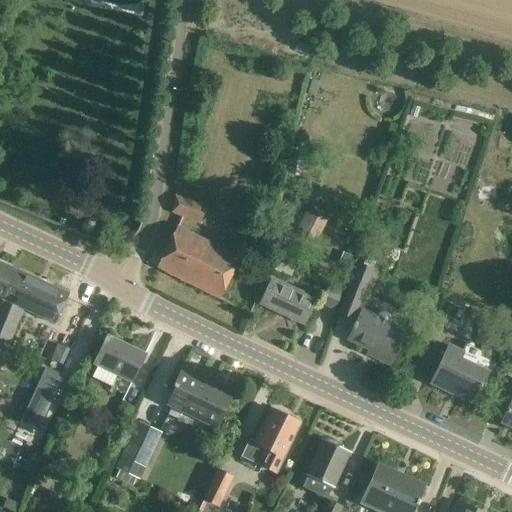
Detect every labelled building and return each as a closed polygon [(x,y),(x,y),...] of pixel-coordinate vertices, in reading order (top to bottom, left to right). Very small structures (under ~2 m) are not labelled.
[(496,187),(477,187),(476,199),(496,200),(496,187)] [(178,196),(172,212),(200,224),(206,208),(178,196)] [(316,243),(328,220),(307,209),(295,232),(316,243)] [(221,300),(240,261),(176,228),(157,268),(221,300)] [(279,273),(288,251),(276,246),(267,269),(279,273)] [(0,300),(1,301),(15,270),(0,263),(0,300)] [(372,270),(356,264),(345,296),(360,301),(372,270)] [(68,294),(15,270),(1,301),(12,306),(0,333),(0,355),(5,357),(23,311),(55,325),(68,294)] [(271,280),(269,286),(260,304),(304,324),(315,301),(271,280)] [(0,304),(0,333),(12,306),(1,301),(0,304)] [(406,329),(391,322),(391,321),(391,320),(391,319),(391,317),(390,315),(389,314),(388,313),(387,312),(385,312),(384,311),(382,311),(381,312),(379,312),(378,313),(377,314),(376,315),(361,308),(352,327),(354,328),(348,339),(376,353),(374,357),(389,364),(406,329)] [(107,336),(99,354),(93,365),(97,367),(92,378),(126,395),(131,383),(145,354),(107,336)] [(448,346),(439,366),(430,384),(450,393),(452,389),(475,400),(488,373),(460,360),(463,353),(448,346)] [(45,368),(20,422),(38,431),(63,377),(45,368)] [(181,372),(173,388),(175,388),(167,405),(216,429),(230,400),(197,385),(199,380),(181,372)] [(500,423),(511,428),(511,398),(511,400),(511,399),(500,423)] [(121,403),(105,436),(117,442),(133,409),(121,403)] [(273,411),(264,429),(256,445),(249,441),(241,457),(276,474),(291,443),(289,442),(298,423),(273,411)] [(142,479),(157,429),(130,421),(115,471),(142,479)] [(349,453),(322,440),(305,476),(307,477),(302,488),(313,493),(326,500),(331,488),(333,489),(349,453)] [(378,466),(370,482),(360,505),(375,511),(413,511),(419,501),(417,500),(423,489),(395,476),(396,475),(378,466)] [(217,473),(202,503),(216,510),(230,479),(217,473)] [(328,501),(321,511),(343,511),(341,511),(342,508),(328,501)] [(477,511),(457,503),(452,511),(477,511)]
